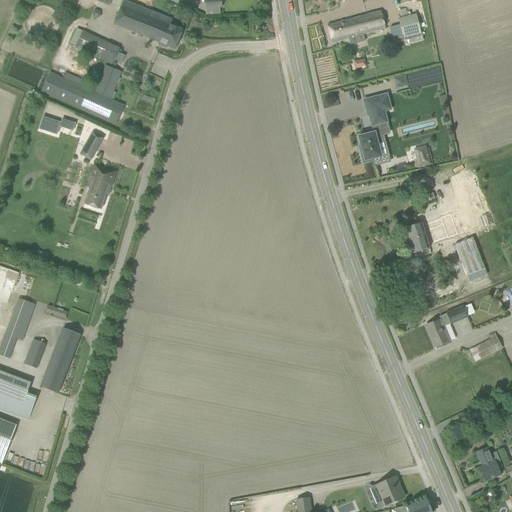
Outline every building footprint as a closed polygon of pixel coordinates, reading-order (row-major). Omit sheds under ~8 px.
[(220,0),(203,0),(204,9),(205,9),(205,15),(220,14),(219,8),(221,8),(220,0)] [(158,43),(157,45),(166,49),(167,46),(175,49),(182,31),(170,26),(172,20),(123,1),(113,25),(158,43)] [(380,11),(327,25),(332,43),(341,40),(349,38),(351,45),(364,41),(363,35),(385,29),(383,21),(380,11)] [(416,14),(398,18),(403,39),(421,34),(416,14)] [(81,32),(74,45),(113,63),(119,49),(81,32)] [(356,68),(365,66),(363,59),(354,61),(356,68)] [(124,106),(111,100),(122,72),(105,65),(94,92),(49,72),(41,92),(115,125),(124,106)] [(396,88),(406,86),(404,76),(393,78),(396,88)] [(380,157),(377,144),(381,143),(379,136),(383,135),(389,133),(386,123),(387,122),(384,112),(390,110),(386,94),(363,100),(367,116),(369,116),(371,126),(372,126),(373,131),(366,133),(366,135),(358,137),(362,152),(360,153),(363,164),(372,161),(372,159),(380,157)] [(42,117),(38,130),(56,136),(59,127),(72,132),(74,124),(61,119),(60,123),(42,117)] [(92,132),(86,144),(96,149),(103,137),(92,132)] [(90,160),(96,149),(86,144),(80,154),(90,160)] [(425,147),(414,150),(419,168),(430,165),(425,147)] [(108,196),(115,172),(97,167),(93,178),(90,177),(87,188),(89,189),(84,205),(100,210),(105,195),(108,196)] [(420,223),(415,225),(405,228),(413,253),(428,249),(426,244),(446,236),(441,218),(434,220),(434,218),(431,219),(432,221),(421,225),(420,223)] [(472,238),(454,245),(466,277),(485,269),(472,238)] [(35,306),(17,299),(0,346),(0,355),(10,359),(17,340),(22,342),(35,306)] [(47,305),(45,312),(64,319),(67,312),(47,305)] [(440,320),(425,326),(434,347),(450,340),(445,327),(467,318),(463,307),(446,314),(439,317),(440,320)] [(40,387),(48,390),(57,394),(80,336),(63,329),(40,387)] [(469,350),(475,362),(503,349),(495,333),(489,336),(491,339),(469,350)] [(36,369),(46,344),(33,340),(23,364),(36,369)] [(0,409),(28,420),(36,397),(27,393),(30,383),(0,371),(0,409)] [(0,463),(1,464),(15,426),(0,419),(0,463)] [(500,475),(497,469),(501,467),(495,452),(489,455),(487,448),(476,453),(482,467),(479,469),(484,482),(493,478),(500,475)] [(384,507),(395,502),(404,498),(395,477),(375,486),(384,507)] [(311,511),(309,498),(295,500),(296,511),(311,511)] [(431,511),(425,499),(411,505),(394,509),(394,511),(431,511)]
